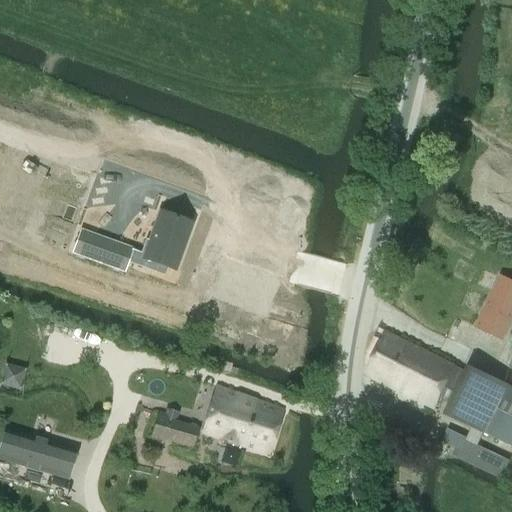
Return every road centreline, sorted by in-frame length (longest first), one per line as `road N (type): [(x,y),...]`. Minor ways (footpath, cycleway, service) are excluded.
road 1 (secondary): [(348,511),(349,378),(432,0)]
road 2 (track): [(119,305),(141,205),(0,131)]
